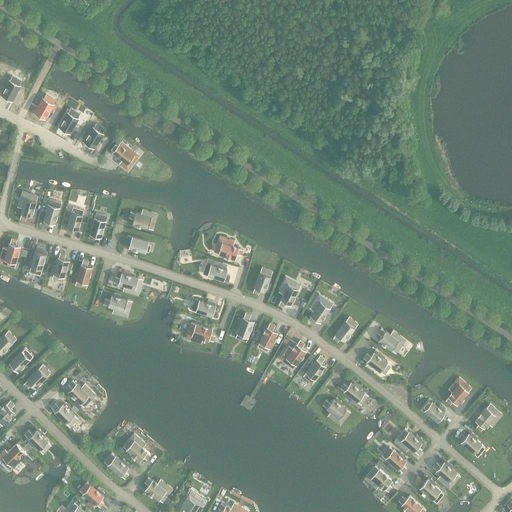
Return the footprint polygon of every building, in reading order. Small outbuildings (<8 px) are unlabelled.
[(10,79),(2,94),(13,100),(20,85),(10,79)] [(43,98),(35,112),(45,118),(54,104),(43,98)] [(68,112),(60,126),(70,132),(78,118),(68,112)] [(78,121),(70,136),(81,142),(89,127),(78,121)] [(93,127),(84,141),(95,147),(104,133),(93,127)] [(120,163),(125,167),(136,152),(122,141),(113,152),(122,160),(120,163)] [(21,213),(32,217),(37,201),(26,197),(21,213)] [(49,204),(44,220),(56,223),(60,207),(49,204)] [(67,226),(79,230),(83,214),(72,210),(67,226)] [(133,223),(149,228),(152,216),(136,212),(133,223)] [(90,233),(102,237),(106,220),(95,217),(90,233)] [(129,248),(145,252),(149,241),(133,236),(129,248)] [(223,242),(219,253),(235,258),(239,247),(223,242)] [(10,243),(5,259),(16,262),(21,246),(10,243)] [(31,266),(42,270),(47,254),(35,250),(31,266)] [(54,273),(65,276),(70,260),(58,257),(54,273)] [(81,264),(77,280),(88,283),(93,267),(81,264)] [(212,264),(208,275),(224,280),(228,269),(212,264)] [(254,287),(266,291),(271,275),(260,271),(254,287)] [(119,284),(135,288),(138,277),(122,272),(119,284)] [(281,299),(292,304),(299,289),(289,284),(281,299)] [(108,306),(124,310),(128,299),(112,294),(108,306)] [(200,299),(196,311),(212,316),(216,305),(200,299)] [(311,315),(321,322),(330,308),(320,301),(311,315)] [(243,317),(237,332),(249,337),(255,321),(243,317)] [(346,320),(336,333),(345,341),(356,327),(346,320)] [(196,323),(193,335),(208,340),(212,328),(196,323)] [(267,327),(260,341),(270,347),(278,332),(267,327)] [(378,340),(392,350),(399,340),(386,330),(378,340)] [(0,338),(0,352),(2,354),(14,342),(5,333),(0,338)] [(297,343),(287,357),(297,364),(306,350),(297,343)] [(22,350),(10,362),(19,371),(30,359),(22,350)] [(367,361),(380,371),(388,362),(374,352),(367,361)] [(306,371),(316,379),(326,366),(316,358),(306,371)] [(27,379),(36,388),(47,376),(39,367),(27,379)] [(344,391),(357,401),(365,392),(351,381),(344,391)] [(89,394),(77,382),(69,391),(81,403),(89,394)] [(449,396),(458,404),(469,391),(460,383),(449,396)] [(334,398),(326,408),(340,418),(347,408),(334,398)] [(425,410),(437,421),(445,412),(433,401),(425,410)] [(0,409),(0,420),(3,423),(15,412),(6,403),(0,409)] [(75,414),(63,403),(55,411),(66,423),(75,414)] [(487,407),(476,419),(485,427),(496,415),(487,407)] [(28,438),(39,449),(48,441),(36,429),(28,438)] [(401,440),(414,451),(422,442),(409,431),(401,440)] [(469,433),(461,442),(474,453),(482,444),(469,433)] [(135,440),(127,449),(139,460),(147,451),(135,440)] [(1,454),(14,466),(27,453),(16,443),(8,452),(5,449),(1,454)] [(394,449),(386,458),(398,469),(406,460),(394,449)] [(108,464),(121,475),(129,466),(116,455),(108,464)] [(444,461),(437,470),(449,481),(457,472),(444,461)] [(371,477),(384,488),(392,479),(379,468),(371,477)] [(153,479),(146,489),(159,499),(166,489),(153,479)] [(420,488),(433,499),(441,490),(428,479),(420,488)] [(83,493),(96,504),(104,495),(91,484),(83,493)] [(171,494),(165,502),(168,504),(174,496),(171,494)] [(181,510),(184,511),(197,511),(200,507),(203,509),(207,504),(191,494),(181,510)] [(410,495),(402,504),(411,511),(417,511),(422,506),(410,495)]
